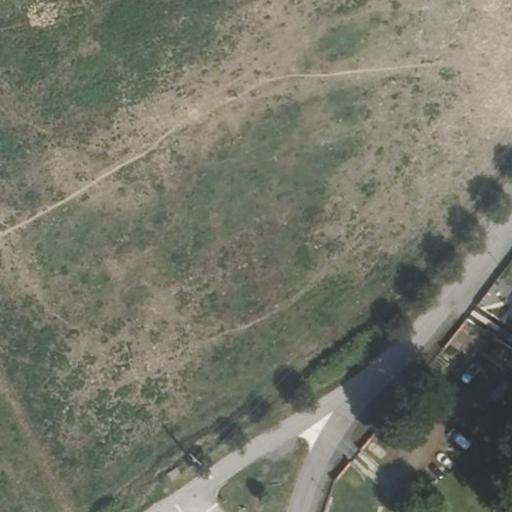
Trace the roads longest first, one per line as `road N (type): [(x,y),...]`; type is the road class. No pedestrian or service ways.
road 1 (residential): [(405,349),(187,492)]
road 2 (unclassified): [(300,511),(323,447),(405,349)]
road 3 (residential): [(511,211),(405,349)]
